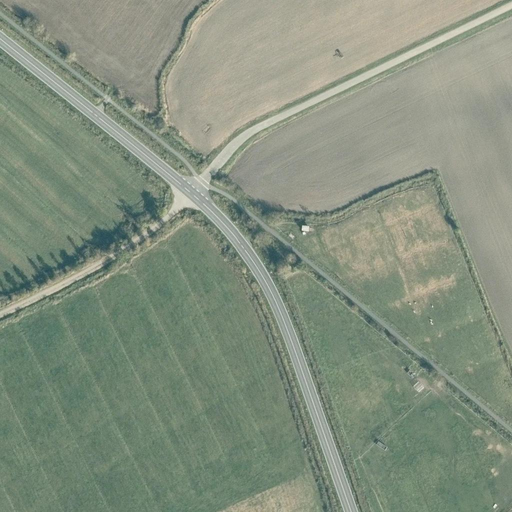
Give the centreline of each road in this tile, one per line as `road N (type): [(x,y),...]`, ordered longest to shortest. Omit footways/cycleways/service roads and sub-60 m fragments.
road 1 (secondary): [(0,39),(190,192),(241,244),(283,321),(352,511)]
road 2 (track): [(204,177),(279,116),(511,7)]
road 3 (track): [(190,192),(109,257),(0,312)]
